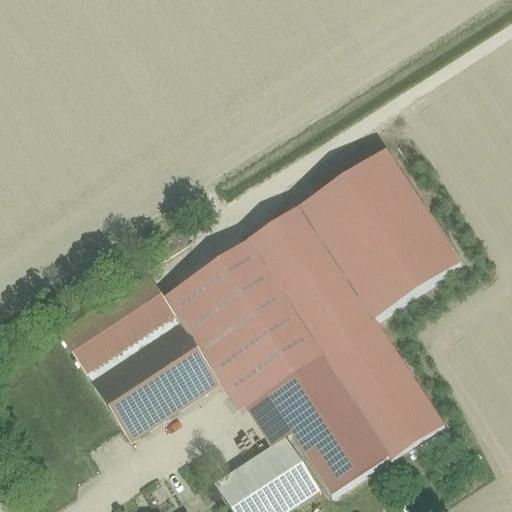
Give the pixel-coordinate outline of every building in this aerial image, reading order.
[(459,270),(383,157),(295,216),(325,260),(370,328),(371,329),(459,270)] [(274,294),(325,260),(295,216),(245,250),(274,294)] [(274,294),(245,250),(164,302),(180,327),(220,388),(235,410),(239,406),(269,452),(285,441),(289,438),(265,400),(319,365),(320,364),(319,362),(274,294)] [(319,362),(322,360),(370,328),(325,260),(274,294),(319,362)] [(92,385),(180,327),(164,302),(149,279),(60,338),(92,385)] [(180,327),(92,385),(132,446),(220,388),(180,327)] [(371,329),(370,328),(322,360),(389,463),(386,466),(439,431),(371,329)] [(389,463),(322,360),(319,362),(320,364),(319,365),(265,400),(331,501),(386,466),(389,463)] [(229,511),(296,511),(321,496),(285,441),(269,452),(214,488),(229,511)]
